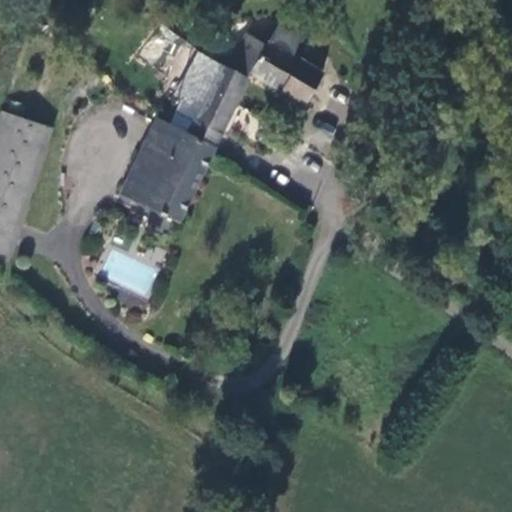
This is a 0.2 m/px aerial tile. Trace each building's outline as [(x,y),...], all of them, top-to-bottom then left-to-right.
[(164,57),(178,35),(163,26),(149,48),(164,57)] [(319,73),(294,62),(302,44),(273,31),(264,48),(245,38),(228,71),(198,55),(175,98),(181,101),(166,129),(181,137),(213,155),(251,82),(304,107),(319,73)] [(50,129),(0,112),(0,256),(3,257),(50,129)] [(322,150),(336,130),(317,118),(304,138),(322,150)] [(176,226),(213,155),(181,137),(166,129),(154,122),(119,198),(137,206),(176,226)]
